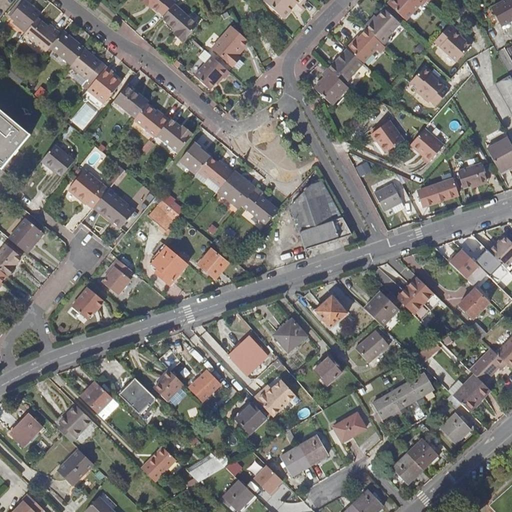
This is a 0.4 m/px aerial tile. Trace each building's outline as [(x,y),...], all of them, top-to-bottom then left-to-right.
[(38,18),(41,14),(25,0),(11,17),(27,31),(38,18)] [(174,5),(176,3),(172,0),(137,0),(146,8),(148,6),(157,13),(158,12),(163,17),(174,5)] [(263,0),(262,2),(283,20),(290,12),(289,10),(294,4),(303,11),(304,9),(300,5),(304,0),(263,0)] [(388,0),(386,2),(405,18),(418,4),(420,5),(424,0),(388,0)] [(511,0),(505,0),(491,8),(502,26),(511,20),(511,0)] [(174,5),(163,17),(161,19),(175,32),(173,35),(182,42),(196,26),(174,5)] [(400,23),(385,8),(372,22),(369,20),(363,27),(365,28),(381,43),(383,45),(389,38),(387,36),(400,23)] [(38,18),(27,31),(25,34),(29,37),(42,22),(38,18)] [(47,52),(50,48),(53,44),(61,34),(55,29),(53,31),(42,22),(29,37),(47,52)] [(462,35),(451,25),(434,43),(456,63),(471,47),(460,37),(462,35)] [(213,48),(234,67),(245,54),(241,51),(249,42),(232,27),(213,48)] [(385,46),(383,45),(381,43),(365,28),(346,47),(347,48),(362,63),(376,48),(380,52),(385,46)] [(53,44),(50,48),(72,66),(74,63),(85,49),(64,31),(61,34),(53,44)] [(362,63),(347,48),(328,68),(344,82),(362,63)] [(74,63),(72,66),(71,67),(87,80),(84,83),(89,88),(106,67),(88,51),(85,49),(74,63)] [(230,72),(212,57),(195,76),(210,89),(221,76),(224,79),(230,72)] [(423,66),(409,82),(416,89),(415,91),(428,102),(429,101),(435,106),(448,91),(430,75),(431,73),(423,66)] [(106,67),(89,88),(87,90),(103,104),(121,82),(111,74),(113,72),(106,67)] [(348,86),(344,82),(328,68),(327,67),(321,74),(324,76),(314,87),(331,103),(348,86)] [(511,114),(511,79),(510,76),(495,85),(511,115),(511,114)] [(124,90),(114,101),(135,119),(143,110),(146,105),(138,98),(140,95),(128,85),(124,90)] [(147,104),(146,105),(143,110),(135,119),(134,121),(155,138),(157,135),(167,123),(170,120),(163,114),(161,116),(147,104)] [(30,135),(0,110),(0,167),(2,169),(30,135)] [(171,119),(170,120),(167,123),(157,135),(178,153),(192,136),(190,135),(191,133),(183,126),(181,128),(171,119)] [(370,133),(376,140),(373,142),(382,153),(387,149),(402,138),(388,120),(370,133)] [(428,160),(442,145),(423,128),(409,144),(428,160)] [(511,166),(511,145),(508,138),(487,149),(501,173),(508,169),(511,166)] [(197,173),(210,158),(199,149),(200,148),(194,143),(179,160),(196,174),(197,173)] [(55,145),(41,162),(50,169),(51,168),(61,176),(74,161),(55,145)] [(210,157),(210,158),(197,173),(206,180),(209,178),(220,187),(233,172),(222,162),(219,165),(210,157)] [(463,188),(487,180),(481,164),(458,172),(463,188)] [(93,209),(109,190),(103,185),(90,174),(88,175),(83,171),(67,190),(75,197),(76,196),(92,210),(93,209)] [(233,172),(220,187),(216,192),(237,209),(241,205),(244,201),(255,188),(242,177),(241,179),(233,172)] [(459,194),(453,179),(426,189),(431,204),(459,194)] [(342,218),(321,182),(310,185),(290,207),(293,214),(306,250),(352,235),(342,218)] [(384,212),(402,203),(393,185),(375,194),(384,212)] [(265,226),(279,211),(260,195),(262,192),(256,187),(255,188),(244,201),(241,205),(265,226)] [(109,190),(93,209),(109,222),(110,221),(120,229),(134,211),(109,190)] [(166,232),(175,221),(158,206),(148,217),(166,232)] [(10,239),(27,253),(33,245),(31,244),(41,232),(26,219),(10,239)] [(502,264),(505,267),(511,259),(511,243),(505,236),(495,245),(494,244),(488,250),(502,264)] [(0,250),(0,268),(7,275),(9,276),(16,268),(13,265),(21,256),(6,243),(0,250)] [(180,258),(166,246),(151,264),(158,271),(156,273),(168,283),(185,262),(180,258)] [(470,257),(474,262),(487,249),(485,247),(477,256),(474,253),(470,257)] [(473,286),(486,273),(474,262),(470,257),(462,249),(455,256),(453,254),(447,260),(466,278),(473,286)] [(486,273),(489,276),(502,264),(488,250),(487,249),(474,262),(486,273)] [(215,279),(228,263),(211,250),(198,265),(215,279)] [(131,271),(117,259),(112,265),(115,267),(103,282),(118,295),(130,279),(127,276),(131,271)] [(476,289),(489,276),(486,273),(473,286),(475,288),(476,289)] [(434,293),(417,277),(407,287),(423,304),(434,293)] [(413,314),(423,304),(407,287),(396,298),(408,310),(413,314)] [(72,308),(87,320),(97,308),(99,309),(104,302),(88,288),(72,308)] [(476,289),(475,288),(459,305),(473,319),(489,302),(476,289)] [(363,308),(376,321),(381,326),(398,309),(380,291),(363,308)] [(330,329),(347,313),(335,300),(332,296),(314,311),(330,329)] [(307,336),(292,319),(273,335),(288,352),(307,336)] [(470,328),(481,339),(486,333),(475,323),(470,328)] [(381,351),(389,345),(376,330),(355,347),(366,361),(380,350),(381,351)] [(452,340),(448,335),(439,340),(444,345),(452,340)] [(505,363),(511,368),(511,366),(511,335),(496,353),(505,363)] [(248,375),(268,356),(249,336),(229,355),(245,372),(248,375)] [(422,361),(441,349),(437,342),(417,354),(422,361)] [(496,353),(489,347),(468,369),(473,374),(482,382),(497,367),(499,369),(505,363),(496,353)] [(327,385),(342,371),(329,356),(322,362),(314,370),(327,385)] [(184,384),(169,369),(162,376),(164,378),(155,388),(168,402),(170,400),(175,405),(186,395),(180,389),(184,384)] [(190,390),(202,402),(220,383),(206,371),(189,389),(190,390)] [(425,373),(406,384),(390,393),(372,404),(381,419),(415,400),(418,405),(425,401),(421,396),(434,389),(425,373)] [(452,395),(461,403),(462,404),(468,411),(489,389),(482,382),(473,374),(452,395)] [(157,399),(135,378),(119,394),(139,414),(151,402),(152,404),(157,399)] [(80,396),(97,413),(113,398),(95,381),(80,396)] [(265,393),(257,400),(273,417),(295,396),(281,381),(266,394),(265,393)] [(190,390),(189,389),(184,384),(180,389),(186,395),(190,390)] [(452,395),(452,394),(447,399),(456,408),(461,403),(452,395)] [(210,410),(215,414),(223,405),(219,401),(210,410)] [(250,434),(266,419),(252,404),(236,419),(250,434)] [(92,421),(76,405),(60,422),(76,438),(92,421)] [(342,442),(366,428),(357,413),(333,427),(342,442)] [(455,444),(470,429),(456,413),(440,428),(455,444)] [(23,447),(42,428),(29,414),(10,433),(23,447)] [(317,436),(299,447),(310,465),(328,455),(317,436)] [(423,439),(408,454),(422,469),(425,467),(432,459),(438,454),(423,439)] [(176,461),(163,447),(156,454),(158,455),(155,458),(153,457),(141,469),(145,472),(155,482),(176,461)] [(310,465),(299,447),(280,457),(291,476),(310,465)] [(94,464),(78,449),(57,470),(73,485),(94,464)] [(224,465),(232,461),(223,453),(217,458),(224,465)] [(422,469),(408,454),(392,468),(407,484),(422,469)] [(224,465),(217,458),(216,457),(189,473),(198,482),(200,481),(225,466),(224,465)] [(236,459),(228,466),(235,474),(243,467),(236,459)] [(178,461),(170,468),(175,473),(182,467),(178,461)] [(276,489),(283,481),(267,465),(254,479),(272,497),(278,491),(276,489)] [(250,492),(239,481),(223,497),(237,511),(254,495),(250,492)] [(368,490),(353,505),(359,511),(376,511),(383,506),(368,490)] [(41,511),(44,510),(28,494),(22,500),(23,501),(13,511),(41,511)] [(86,511),(114,511),(99,496),(85,510),(86,511)]
